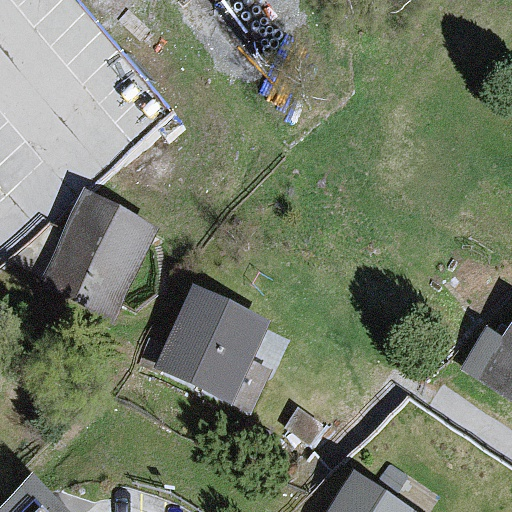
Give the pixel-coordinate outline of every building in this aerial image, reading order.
[(0,0),(0,287),(227,82),(154,0),(0,0)] [(202,221),(132,185),(83,280),(153,316),(202,221)] [(299,308),(217,273),(181,356),(276,396),(293,356),(283,346),(299,308)] [(511,338),(479,387),(511,409),(511,338)] [(0,410),(14,359),(0,355),(0,410)] [(409,511),(361,480),(339,511),(409,511)] [(70,511),(51,491),(28,511),(70,511)]
